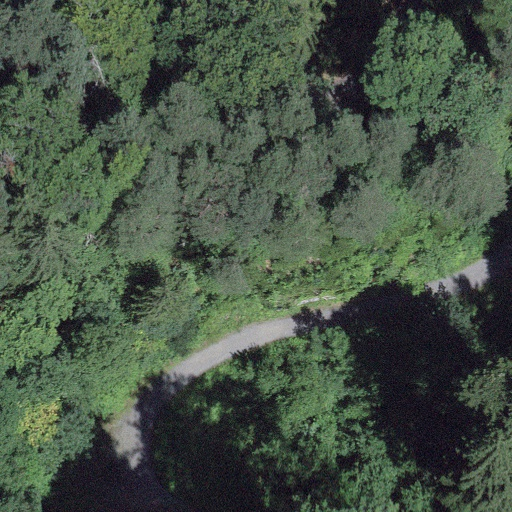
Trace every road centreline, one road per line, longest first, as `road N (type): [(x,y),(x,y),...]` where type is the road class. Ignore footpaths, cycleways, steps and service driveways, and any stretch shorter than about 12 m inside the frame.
road 1 (track): [(136,511),(113,476),(113,445),(126,410),(160,377),(234,349),(457,293),(511,265)]
road 2 (track): [(0,145),(384,86),(407,56),(418,0)]
